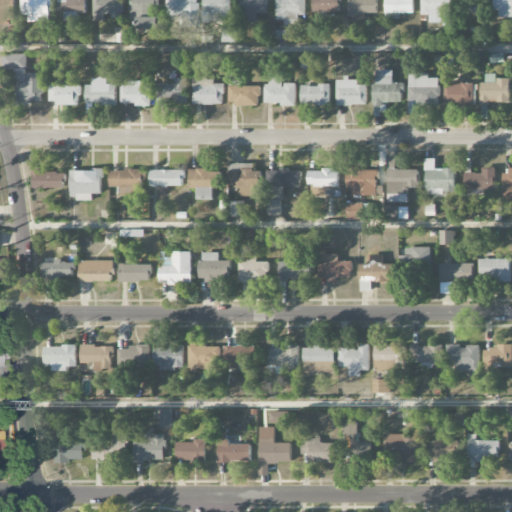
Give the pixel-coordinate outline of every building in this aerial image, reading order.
[(0,0),(0,19),(15,19),(14,0),(0,0)] [(28,22),(50,23),(50,0),(21,0),(21,15),(28,15),(28,22)] [(57,0),(58,11),(64,11),(64,21),(78,20),(78,14),(87,14),(86,0),(57,0)] [(93,0),(94,22),(104,21),(104,17),(123,16),(122,0),(93,0)] [(129,0),(130,18),(138,18),(138,29),(160,29),(159,0),(129,0)] [(166,0),(167,27),(198,26),(197,0),(166,0)] [(232,0),(202,0),(204,22),(232,21),(232,0)] [(239,0),(239,22),(256,22),(256,13),(268,13),(267,0),(239,0)] [(304,0),(275,0),(276,20),(305,19),(304,0)] [(318,0),(319,13),(340,12),(339,0),(318,0)] [(348,0),(349,14),(377,14),(377,0),(348,0)] [(384,0),(384,19),(399,19),(399,13),(413,14),(413,0),(384,0)] [(428,24),(451,24),(450,0),(420,0),(421,15),(428,15),(428,24)] [(469,0),(470,14),(481,14),(480,0),(469,0)] [(511,0),(495,0),(496,19),(511,18),(511,0)] [(3,55),(4,71),(18,71),(18,78),(27,78),(26,54),(3,55)] [(374,104),(402,104),(402,84),(393,84),(393,70),(373,71),(374,104)] [(428,73),(408,74),(409,113),(420,113),(420,107),(439,106),(439,79),(428,79),(428,73)] [(208,76),(193,75),(192,105),(224,105),(225,83),(208,82),(208,76)] [(264,104),(296,105),(296,84),(283,83),(284,75),(271,75),(271,84),(265,84),(264,104)] [(29,102),(42,102),(43,78),(25,77),(25,81),(16,81),(15,107),(29,107),(29,102)] [(86,85),(86,105),(116,105),(117,84),(108,84),(108,78),(92,78),(92,86),(86,85)] [(174,83),(157,83),(158,104),(188,103),(187,78),(174,79),(174,83)] [(336,106),(367,106),(367,85),(358,85),(358,79),(336,79),(336,106)] [(480,83),(480,104),(509,104),(510,79),(497,79),(497,83),(480,83)] [(474,82),(453,82),(453,86),(444,86),(444,105),(474,105),(474,82)] [(121,83),(122,105),(151,105),(150,83),(121,83)] [(81,85),(50,85),(49,105),(81,105),(81,85)] [(260,106),(260,86),(229,85),(229,105),(260,106)] [(330,85),(301,85),(301,105),(330,105),(330,85)] [(388,203),(408,202),(408,188),(419,188),(419,170),(396,170),(396,157),(387,158),(388,203)] [(456,169),(435,169),(435,159),(425,159),(426,194),(456,194),(456,169)] [(260,197),(260,171),(254,171),(254,164),(228,164),(228,187),(239,187),(239,197),(260,197)] [(70,172),(71,200),(92,200),(92,194),(103,194),(102,168),(91,169),(91,171),(70,172)] [(465,173),(465,194),(478,194),(478,188),(495,189),(496,168),(483,168),(482,173),(465,173)] [(110,187),(120,187),(120,196),(139,196),(139,186),(143,186),(143,169),(110,170),(110,187)] [(183,187),(184,170),(151,170),(150,186),(183,187)] [(268,215),(281,215),(281,200),(285,200),(285,187),(303,187),(303,170),(268,170),(268,215)] [(339,187),(339,170),(308,170),(308,185),(315,185),(315,196),(325,196),(325,187),(339,187)] [(511,170),(502,170),(503,203),(511,202),(511,170)] [(65,172),(33,171),(33,188),(64,189),(65,172)] [(244,217),(245,201),(232,201),(231,216),(244,217)] [(347,220),(365,220),(366,203),(347,203),(347,220)] [(408,207),(388,207),(389,219),(409,218),(408,207)] [(440,245),(456,245),(455,231),(439,231),(440,245)] [(400,256),(400,277),(419,276),(419,283),(431,282),(430,247),(406,248),(406,256),(400,256)] [(160,283),(192,284),(192,252),(173,252),(173,258),(160,258),(160,283)] [(220,253),(201,253),(200,281),(231,282),(231,261),(220,261),(220,253)] [(352,261),(339,262),(339,254),(319,254),(320,278),(328,278),(328,280),(352,279),(352,261)] [(383,255),(370,255),(370,264),(359,265),(360,291),(372,291),(372,282),(393,282),(392,264),(383,264),(383,255)] [(239,281),(268,281),(268,262),(257,262),(257,258),(239,258),(239,281)] [(511,282),(511,270),(511,259),(480,260),(480,283),(511,282)] [(74,261),(54,261),(54,263),(43,263),(42,278),(74,278),(74,261)] [(80,281),(113,282),(113,261),(80,261),(80,281)] [(279,280),(311,280),(312,262),(279,261),(279,280)] [(474,282),(475,264),(440,263),(440,294),(452,294),(452,281),(474,282)] [(120,282),(151,282),(151,264),(120,265),(120,282)] [(374,343),(374,369),(404,369),(404,344),(374,343)] [(348,376),(360,377),(360,371),(370,371),(370,345),(359,344),(359,350),(338,349),(338,367),(349,367),(348,376)] [(455,372),(480,371),(479,346),(460,347),(460,344),(446,345),(447,361),(455,361),(455,372)] [(81,363),(95,363),(95,369),(111,369),(111,346),(81,345),(81,363)] [(270,348),(270,367),(299,368),(299,345),(283,345),(283,348),(270,348)] [(443,346),(411,345),(410,362),(423,363),(423,367),(442,367),(443,346)] [(77,346),(44,346),(44,367),(52,366),(52,372),(68,371),(68,367),(77,367),(77,346)] [(150,346),(118,347),(119,371),(150,370),(150,346)] [(184,368),(183,346),(153,347),(154,369),(184,368)] [(189,369),(220,368),(220,346),(189,346),(189,369)] [(224,347),(224,368),(255,368),(255,346),(224,347)] [(335,363),(335,347),(304,346),(303,362),(335,363)] [(511,366),(511,346),(484,347),(484,368),(511,366)] [(373,393),(391,393),(391,380),(373,380),(373,393)] [(288,423),(287,412),(270,412),(270,423),(288,423)] [(161,427),(173,428),(173,420),(171,420),(171,414),(162,413),(161,427)] [(371,457),(370,442),(358,442),(357,420),(342,421),(343,435),(349,434),(350,457),(371,457)] [(291,443),(275,444),(275,427),(259,428),(260,476),(269,476),(269,463),(292,463),(291,443)] [(134,439),(135,462),(165,462),(164,434),(154,435),(154,428),(144,428),(145,439),(134,439)] [(93,459),(128,458),(128,433),(92,434),(93,459)] [(417,460),(416,439),(406,439),(406,434),(384,435),(385,461),(417,460)] [(218,462),(251,462),(251,444),(229,444),(228,435),(218,435),(218,462)] [(206,461),(206,438),(193,438),(193,442),(176,442),(176,461),(206,461)] [(331,463),(331,444),(321,443),(321,440),(302,439),(301,455),(310,455),(310,463),(331,463)] [(85,461),(84,440),(56,441),(56,462),(85,461)] [(500,441),(468,440),(468,466),(473,466),(473,461),(499,461),(500,441)] [(427,462),(451,462),(450,441),(427,441),(427,462)]
